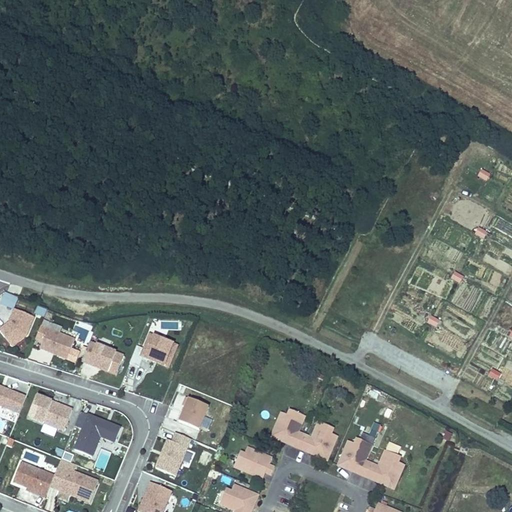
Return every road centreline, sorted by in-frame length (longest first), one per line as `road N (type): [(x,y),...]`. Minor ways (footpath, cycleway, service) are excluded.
road 1 (residential): [(0,273),(69,296),(220,306),(376,372),(511,448)]
road 2 (residential): [(55,379),(123,401),(140,416),(142,432),(111,511)]
road 3 (residential): [(356,511),(362,494),(289,463),(268,511)]
